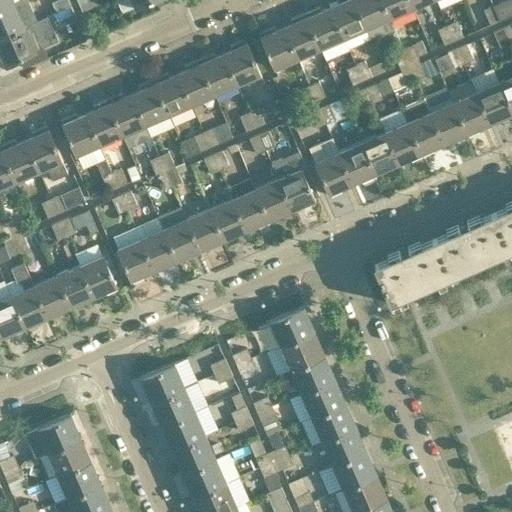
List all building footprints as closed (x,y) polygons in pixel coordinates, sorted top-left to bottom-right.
[(67,0),(55,0),(51,2),(55,11),(69,5),(67,0)] [(94,0),(81,0),(78,1),(82,11),(97,4),(94,0)] [(365,25),(354,0),(337,0),(338,1),(329,4),(343,35),(365,25)] [(388,15),(381,0),(354,0),(365,25),(388,15)] [(412,5),(409,0),(381,0),(388,15),(412,5)] [(499,20),(511,13),(511,0),(501,0),(492,4),(499,20)] [(0,33),(24,24),(14,1),(0,6),(0,33)] [(343,35),(329,4),(321,8),(319,5),(305,11),(320,45),(343,35)] [(499,20),(492,4),(483,8),(490,24),(499,20)] [(292,20),(283,24),(296,55),(320,45),(305,11),(290,17),(292,20)] [(24,24),(0,33),(0,54),(3,62),(18,56),(42,45),(56,39),(45,16),(36,20),(25,25),(24,24)] [(456,19),(450,22),(446,23),(453,38),(462,34),(456,19)] [(511,22),(503,26),(502,27),(509,42),(511,40),(511,22)] [(453,38),(446,23),(437,27),(444,42),(453,38)] [(296,55),(283,24),(275,28),(273,24),(258,31),(273,65),(296,55)] [(509,42),(502,27),(493,31),(500,46),(509,42)] [(230,48),(222,51),(236,82),(259,72),(244,38),(229,45),(230,48)] [(420,41),(412,44),(411,43),(402,47),(409,63),(418,59),(416,55),(425,51),(420,41)] [(466,42),(456,46),(463,61),(472,57),(466,42)] [(42,45),(18,56),(23,67),(47,56),(42,45)] [(463,61),(456,46),(447,50),(454,65),(463,61)] [(409,63),(402,47),(393,51),(399,67),(409,63)] [(236,82),(222,51),(214,55),(212,52),(198,58),(213,92),(236,82)] [(190,102),(213,92),(198,58),(183,65),(185,68),(176,71),(190,102)] [(364,59),(354,63),(361,78),(371,74),(364,59)] [(425,74),(418,59),(409,63),(415,78),(425,74)] [(361,78),(354,63),(346,67),(352,82),(361,78)] [(415,78),(409,63),(399,67),(406,82),(415,78)] [(190,102),(176,71),(168,75),(167,72),(152,78),(167,112),(190,102)] [(511,72),(498,79),(511,112),(511,72)] [(167,112),(152,78),(138,85),(139,88),(131,91),(144,122),(167,112)] [(318,79),(309,83),(315,98),(324,94),(318,79)] [(511,114),(511,112),(498,79),(475,89),(488,120),(496,117),(498,121),(511,114)] [(374,82),(364,86),(371,101),(381,97),(374,82)] [(315,98),(309,83),(299,87),(306,102),(315,98)] [(371,101),(364,86),(356,90),(362,105),(371,101)] [(488,120),(475,89),(452,99),(467,134),(482,128),(480,124),(488,120)] [(144,122),(131,91),(122,95),(121,92),(106,99),(121,133),(144,122)] [(341,96),(319,106),(325,121),(334,117),(335,118),(349,112),(341,96)] [(121,133),(106,99),(92,105),(93,108),(85,111),(98,142),(121,133)] [(467,134),(452,99),(429,109),(443,140),(450,137),(452,141),(467,134)] [(258,106),(248,110),(255,125),(264,121),(258,106)] [(325,121),(319,106),(309,110),(316,125),(325,121)] [(443,140),(429,109),(406,119),(421,153),(436,147),(435,144),(443,140)] [(255,125),(248,110),(239,114),(246,129),(255,125)] [(98,142),(85,111),(76,115),(75,112),(60,119),(75,153),(98,142)] [(421,153),(406,119),(383,129),(397,160),(405,157),(407,160),(421,153)] [(32,135),(24,138),(38,169),(45,166),(51,179),(67,172),(46,125),(31,131),(32,135)] [(212,126),(202,131),(208,145),(219,141),(212,126)] [(267,128),(258,132),(264,148),(274,144),(267,128)] [(397,160),(383,129),(361,139),(376,174),(391,167),(389,164),(397,160)] [(208,145),(202,131),(179,141),(185,155),(208,145)] [(264,148),(258,132),(249,136),(255,151),(264,148)] [(351,180),(337,149),(331,136),(309,146),(330,194),(345,187),(343,184),(351,180)] [(38,169),(24,138),(16,142),(15,138),(0,145),(15,179),(38,169)] [(376,174),(361,139),(337,149),(351,180),(360,177),(361,180),(376,174)] [(0,185),(15,179),(0,145),(0,144),(0,185)] [(221,148),(212,152),(219,168),(228,164),(221,148)] [(298,149),(270,161),(277,177),(290,207),(298,204),(299,207),(316,200),(314,197),(318,195),(298,149)] [(174,165),(168,150),(158,154),(165,170),(174,165)] [(219,168),(212,152),(203,156),(209,172),(219,168)] [(165,170),(158,154),(149,158),(156,173),(165,170)] [(181,180),(174,165),(165,170),(171,185),(181,180)] [(121,167),(111,171),(118,186),(127,183),(121,167)] [(171,185),(165,170),(156,173),(162,188),(171,185)] [(118,186),(111,171),(101,175),(107,191),(118,186)] [(290,207),(277,177),(254,187),(269,221),(283,214),(282,211),(290,207)] [(269,221),(254,187),(231,197),(244,228),(253,224),(254,227),(269,221)] [(127,209),(137,204),(130,189),(121,193),(127,209)] [(59,193),(50,197),(56,213),(66,209),(59,193)] [(127,209),(121,193),(111,198),(118,213),(127,209)] [(56,213),(50,197),(40,202),(47,217),(56,213)] [(244,228),(231,197),(208,207),(223,241),(238,235),(236,231),(244,228)] [(507,246),(511,243),(511,202),(492,211),(507,246)] [(223,241),(208,207),(185,217),(199,248),(207,244),(208,247),(223,241)] [(507,246),(492,211),(433,237),(448,271),(507,246)] [(69,216),(60,220),(66,235),(75,231),(69,216)] [(15,217),(6,221),(12,236),(22,232),(15,217)] [(199,248),(185,217),(162,227),(177,261),(192,255),(190,251),(199,248)] [(66,235),(60,220),(50,224),(57,239),(66,235)] [(12,236),(6,221),(0,223),(0,233),(3,240),(12,236)] [(177,261),(162,227),(139,237),(153,268),(161,264),(162,267),(177,261)] [(28,247),(22,232),(12,236),(19,251),(28,247)] [(19,251),(12,236),(3,240),(10,255),(19,251)] [(153,268),(139,237),(116,247),(131,281),(146,275),(144,271),(153,268)] [(448,271),(433,237),(374,262),(373,263),(390,302),(391,302),(389,297),(448,271)] [(116,288),(101,253),(78,263),(92,294),(100,291),(101,294),(116,288)] [(46,314),(32,282),(33,282),(23,261),(10,267),(16,280),(21,282),(23,287),(10,292),(25,328),(40,321),(39,318),(46,314)] [(92,294),(78,263),(55,273),(70,308),(85,301),(83,298),(92,294)] [(70,308),(55,273),(33,282),(32,282),(46,314),(54,311),(55,314),(70,308)] [(25,328),(10,292),(0,296),(0,332),(1,334),(10,330),(11,333),(25,328)] [(314,329),(304,305),(269,319),(280,344),(314,329)] [(324,353),(314,329),(280,344),(290,368),(324,353)] [(232,355),(235,363),(250,357),(246,348),(232,355)] [(335,377),(324,353),(290,368),(301,391),(335,377)] [(254,366),(250,357),(235,363),(240,373),(254,366)] [(210,364),(214,373),(228,367),(224,358),(210,364)] [(185,386),(184,384),(174,362),(140,377),(150,401),(185,386)] [(232,376),(228,367),(214,373),(218,382),(232,376)] [(311,415),(345,401),(335,377),(301,391),(311,415)] [(195,410),(185,386),(150,401),(161,425),(195,410)] [(252,401),(256,411),(271,404),(267,395),(252,401)] [(355,425),(345,401),(311,415),(321,439),(355,425)] [(231,410),(235,420),(249,414),(245,404),(231,410)] [(275,413),(271,404),(256,411),(260,420),(275,413)] [(195,410),(161,425),(171,448),(205,434),(195,410)] [(79,436),(69,413),(36,428),(46,451),(79,436)] [(253,423),(249,414),(235,420),(239,429),(253,423)] [(366,449),(355,425),(321,439),(332,463),(366,449)] [(216,458),(205,434),(171,448),(182,472),(216,458)] [(89,459),(79,436),(46,451),(56,473),(89,459)] [(284,444),(270,450),(274,460),(288,453),(284,444)] [(376,472),(366,449),(332,463),(342,487),(376,472)] [(274,460),(270,450),(255,457),(259,467),(274,460)] [(293,463),(288,453),(274,460),(278,469),(293,463)] [(0,459),(0,466),(1,470),(15,464),(11,455),(0,459)] [(192,496),(226,481),(216,458),(182,472),(192,496)] [(100,482),(89,459),(56,473),(66,497),(100,482)] [(278,469),(274,460),(259,467),(263,476),(278,469)] [(19,473),(15,464),(1,470),(5,479),(19,473)] [(386,496),(376,472),(342,487),(352,511),(386,496)] [(199,511),(221,511),(237,505),(226,481),(192,496),(199,511)] [(93,511),(110,505),(100,482),(66,497),(73,511),(93,511)] [(285,511),(291,509),(287,500),(281,486),(266,492),(274,511),(285,511)] [(308,491),(294,497),(298,506),(312,500),(308,491)] [(393,511),(386,496),(352,511),(393,511)] [(18,506),(20,511),(29,511),(36,509),(32,500),(18,506)] [(311,511),(316,510),(312,500),(298,506),(300,511),(311,511)]
